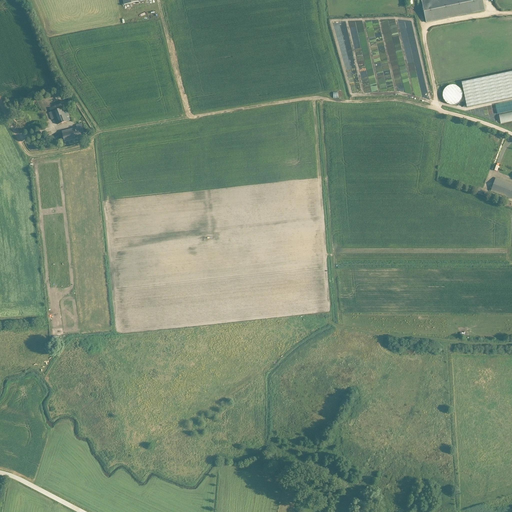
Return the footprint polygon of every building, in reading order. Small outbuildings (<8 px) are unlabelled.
[(482,0),(423,0),(421,1),(426,23),(485,10),(482,0)] [(467,107),(511,97),(511,71),(462,82),(467,107)] [(463,97),(463,95),(463,93),(462,91),(461,89),(460,88),(458,86),(457,85),(455,85),(453,85),(451,85),(449,85),(447,86),(445,88),(444,89),(443,91),(443,93),(442,95),(443,97),(443,99),(444,100),(445,102),(447,103),(448,104),(450,105),(452,105),(453,105),(455,105),(457,104),(458,103),(460,102),(461,100),(462,99),(463,97)] [(511,101),(494,105),(497,123),(511,120),(511,101)] [(70,120),(65,107),(49,113),(52,120),(56,118),(58,125),(70,120)] [(65,141),(85,136),(82,124),(76,125),(77,128),(62,132),(65,141)] [(511,183),(493,177),(489,189),(510,196),(511,190),(511,183)] [(331,202),(332,261),(452,259),(452,260),(503,259),(503,254),(480,255),(480,252),(487,251),(487,246),(489,246),(489,252),(501,252),(501,209),(408,211),(408,203),(384,204),(384,201),(331,202)]
